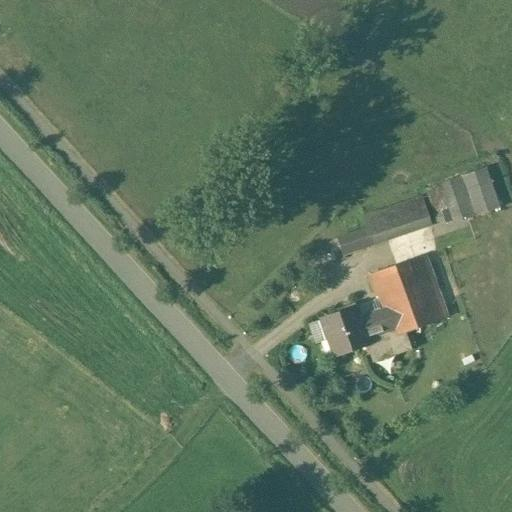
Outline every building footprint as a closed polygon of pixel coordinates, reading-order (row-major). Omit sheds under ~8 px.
[(483,170),(437,186),(451,224),(496,208),(483,170)] [(421,199),(362,218),(366,229),(367,229),(372,244),(429,225),(421,199)] [(366,229),(336,239),(341,255),(372,244),(367,229),(366,229)] [(423,256),(367,276),(380,312),(390,338),(405,333),(445,319),(423,256)] [(353,308),(321,319),(334,357),(366,346),(372,364),(411,350),(405,333),(390,338),(380,312),(359,319),(354,306),(353,307),(353,308)]
